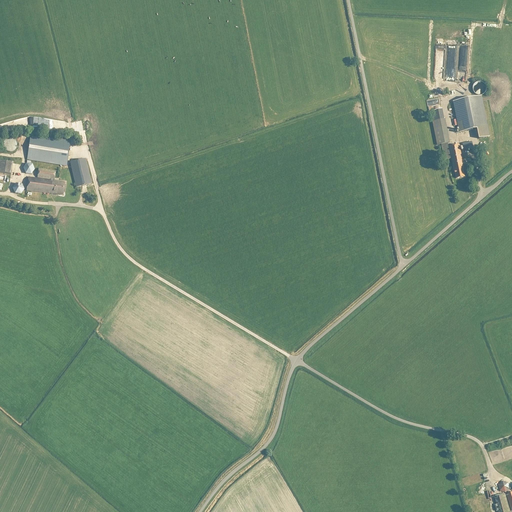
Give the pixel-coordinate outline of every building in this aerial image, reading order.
[(481,97),(473,98),(454,102),(460,133),(477,129),(479,139),(489,137),(481,97)] [(432,111),(440,109),(437,100),(430,102),(432,111)] [(442,109),(430,112),(432,122),(437,146),(441,145),(448,144),(450,143),(445,119),(444,120),(442,109)] [(30,135),(27,160),(66,166),(70,141),(30,135)] [(448,147),(448,144),(441,145),(444,160),(451,159),(453,172),(454,172),(456,179),(464,177),(463,170),(464,169),(462,159),(466,158),(465,153),(461,154),(459,145),(448,147)] [(91,184),(85,159),(70,163),(76,187),(91,184)] [(0,172),(10,175),(12,164),(0,161),(0,172)] [(37,179),(28,178),(27,191),(62,195),(64,183),(54,181),(55,172),(38,169),(37,179)] [(21,183),(12,186),(14,193),(23,190),(21,183)] [(511,443),(499,447),(500,450),(490,453),(491,455),(511,450),(511,443)] [(497,464),(511,459),(511,454),(496,459),(497,464)] [(493,511),(484,474),(477,476),(485,511),(493,511)] [(507,490),(507,482),(498,483),(499,491),(507,490)] [(509,511),(504,494),(492,497),(496,511),(511,511),(511,492),(506,494),(511,511),(509,511)]
